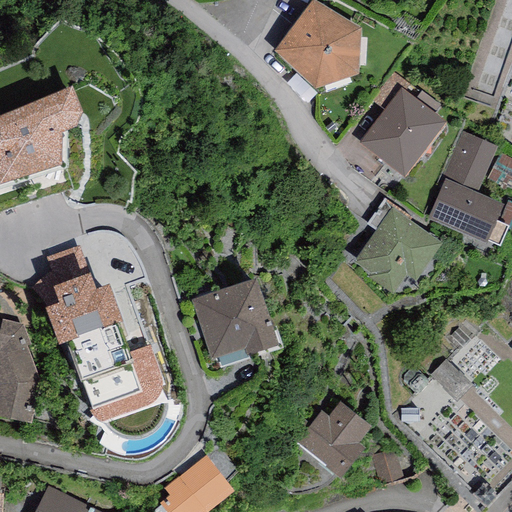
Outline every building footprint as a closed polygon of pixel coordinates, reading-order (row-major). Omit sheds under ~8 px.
[(313,0),(311,0),(274,50),(315,88),(358,73),(361,27),(313,0)] [(511,0),(500,0),(473,93),(503,102),(511,71),(511,0)] [(71,87),(0,115),(0,184),(61,165),(62,132),(76,127),(82,112),(71,87)] [(400,87),(358,143),(404,178),(446,122),(400,87)] [(497,147),(461,132),(441,178),(444,180),(427,219),(487,245),(504,204),(477,193),(497,147)] [(441,243),(391,208),(352,263),(394,292),(406,274),(415,280),(441,243)] [(79,246),(45,257),(51,272),(46,274),(32,288),(46,306),(58,302),(53,286),(88,273),(79,246)] [(88,273),(53,286),(58,302),(46,306),(44,307),(57,343),(65,341),(80,381),(82,381),(92,408),(141,390),(124,343),(122,343),(115,324),(122,321),(108,284),(95,288),(90,272),(88,273)] [(255,277),(191,299),(211,359),(244,348),(247,355),(278,344),(255,277)] [(0,322),(0,416),(31,424),(37,401),(39,379),(27,346),(31,345),(23,324),(1,320),(0,323),(0,322)] [(450,359),(434,374),(458,399),(474,383),(450,359)] [(321,411),(310,425),(304,420),(289,440),(339,479),(364,447),(358,442),(370,426),(339,402),(328,416),(321,411)] [(206,454),(163,488),(169,495),(159,502),(166,511),(207,511),(235,490),(206,454)] [(117,511),(99,511),(47,485),(33,511),(126,511),(126,510),(117,511)]
